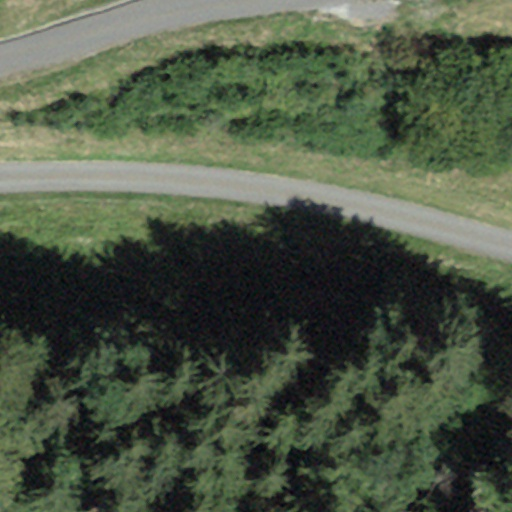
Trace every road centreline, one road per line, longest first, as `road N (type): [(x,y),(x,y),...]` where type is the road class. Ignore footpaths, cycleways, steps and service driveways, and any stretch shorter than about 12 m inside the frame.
road 1 (unclassified): [(511,247),(262,188),(143,175),(0,174)]
road 2 (unclassified): [(0,61),(160,13),(238,0)]
